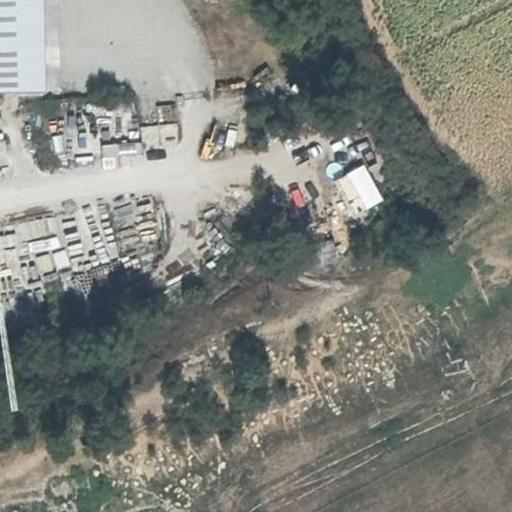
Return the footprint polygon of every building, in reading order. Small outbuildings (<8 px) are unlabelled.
[(40,0),(0,0),(0,94),(43,93),(40,0)] [(7,230),(12,255),(51,247),(46,222),(7,230)] [(121,257),(127,283),(166,275),(161,249),(158,235),(142,238),(145,252),(121,257)] [(42,287),(58,282),(49,252),(33,257),(42,287)] [(0,297),(28,295),(26,270),(0,271),(0,297)]
